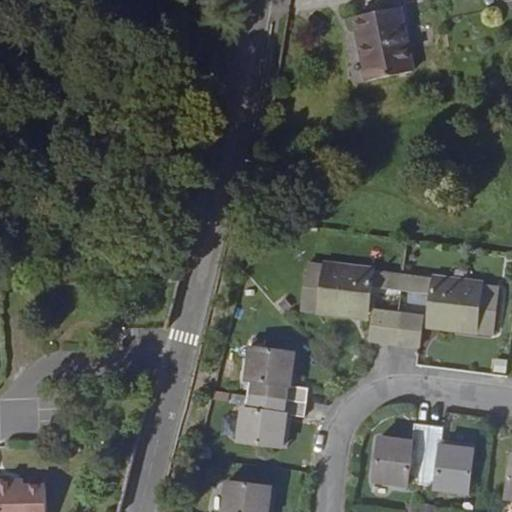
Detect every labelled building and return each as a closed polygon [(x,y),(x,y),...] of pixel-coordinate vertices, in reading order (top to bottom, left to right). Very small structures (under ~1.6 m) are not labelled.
[(352,18),(363,81),(408,72),(395,9),(352,18)] [(302,315),(345,320),(346,314),(366,316),(369,291),(384,292),(385,279),(370,277),(371,274),(324,267),(324,272),(308,270),(302,315)] [(153,312),(152,284),(148,285),(147,269),(51,271),(51,287),(52,314),(153,312)] [(427,296),(423,322),(444,325),(443,331),(487,336),(493,291),(476,289),(476,285),(429,280),(428,283),(414,282),(413,294),(427,296)] [(346,314),(345,320),(365,323),(366,316),(346,314)] [(392,348),(396,317),(372,315),(368,345),(392,348)] [(418,321),(396,317),(392,348),(416,350),(418,321)] [(444,325),(423,322),(422,328),(443,331),(444,325)] [(251,397),(308,405),(309,390),(297,388),(291,388),(295,355),(252,349),(248,382),(253,382),(251,397)] [(291,388),(297,388),(301,356),(295,355),(291,388)] [(494,363),(493,375),(504,377),(506,365),(494,363)] [(307,420),(308,405),(251,397),(250,411),(245,411),(241,443),(283,448),(288,417),(294,418),(307,420)] [(290,449),(294,418),(288,417),(283,448),(290,449)] [(407,484),(421,486),(429,428),(413,426),(411,446),(380,442),(374,485),(406,490),(407,484)] [(429,428),(421,486),(436,487),(436,492),(467,496),(472,454),(439,449),(440,443),(441,429),(429,428)] [(439,449),(472,454),(473,448),(440,443),(439,449)] [(19,488),(19,483),(0,483),(0,511),(53,511),(53,488),(30,489),(19,488)] [(268,511),(270,490),(229,484),(225,511),(268,511)]
